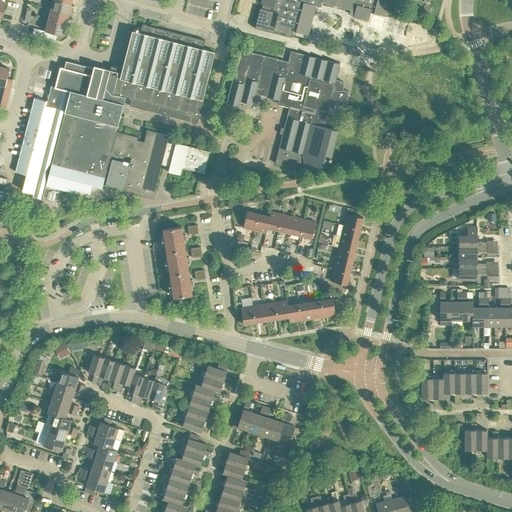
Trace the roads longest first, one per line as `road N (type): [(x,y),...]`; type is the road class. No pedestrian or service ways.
road 1 (tertiary): [(500,183),(439,194),(404,213),(389,242),(359,375)]
road 2 (residential): [(227,341),(134,316),(59,326),(25,342),(0,394)]
road 3 (tertiary): [(379,375),(411,240),(500,183)]
road 4 (tertiary): [(359,375),(366,400),(411,460),(458,485)]
road 5 (residential): [(129,511),(160,416),(108,401)]
road 6 (residential): [(470,33),(511,180)]
road 7 (tertiary): [(458,485),(382,396),(379,375)]
road 8 (residential): [(0,449),(53,471),(60,497),(91,511)]
